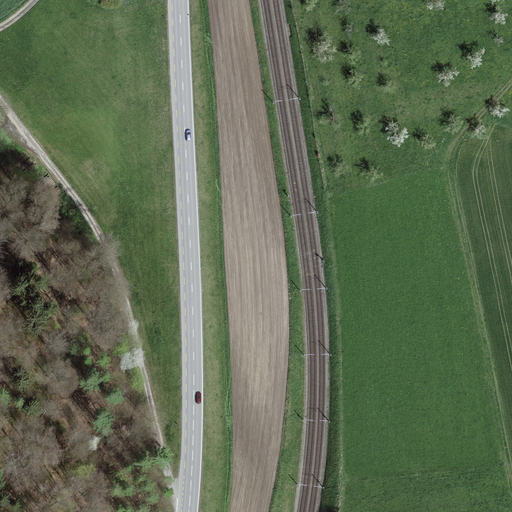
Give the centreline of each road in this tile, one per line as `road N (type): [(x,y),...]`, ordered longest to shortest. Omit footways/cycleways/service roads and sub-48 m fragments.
road 1 (secondary): [(191,511),(193,274),(180,0)]
road 2 (track): [(179,511),(119,279),(96,226),(32,139)]
road 3 (track): [(511,90),(456,148),(446,172),(506,458)]
